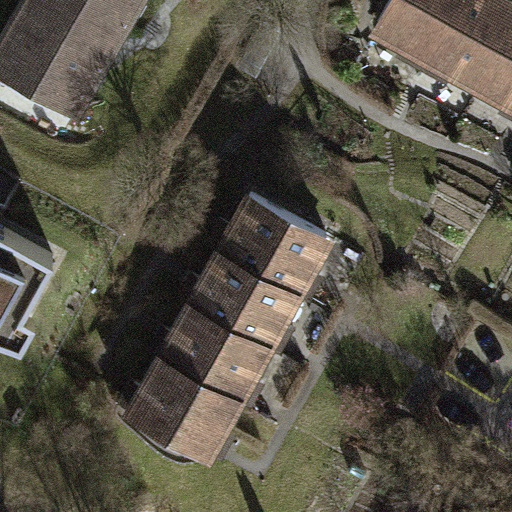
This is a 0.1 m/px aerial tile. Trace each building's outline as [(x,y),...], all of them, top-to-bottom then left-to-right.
[(17,0),(0,32),(0,68),(67,105),(124,0),(17,0)] [(380,0),(370,20),(422,48),(448,0),(380,0)] [(511,0),(448,0),(422,48),(474,76),(511,5),(511,0)] [(511,5),(474,76),(511,96),(511,5)] [(244,190),(214,244),(288,286),(318,232),(244,190)] [(0,228),(0,333),(13,338),(27,315),(15,304),(46,254),(0,228)] [(214,244),(183,298),(257,339),(288,286),(214,244)] [(183,298),(153,351),(227,393),(257,339),(183,298)] [(153,351),(122,405),(196,447),(227,393),(153,351)]
